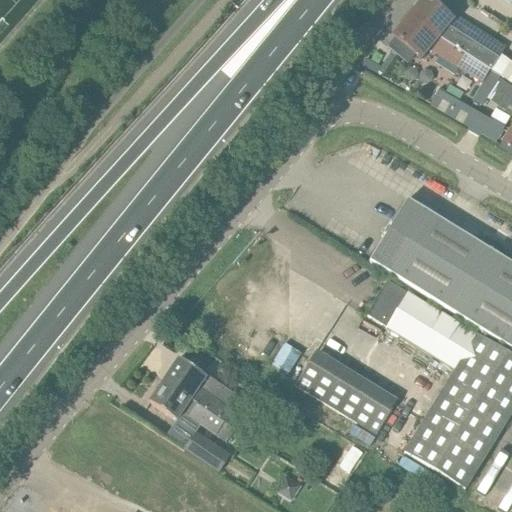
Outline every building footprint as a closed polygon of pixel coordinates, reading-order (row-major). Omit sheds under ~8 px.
[(456,18),(434,0),(424,0),(423,3),(420,0),(414,9),(416,11),(409,20),(492,73),(507,50),(456,18)] [(511,85),(492,73),(409,20),(393,39),(421,61),(429,52),(471,78),(471,77),(483,83),(471,101),(482,108),(488,97),(509,111),(507,113),(511,116),(511,128),(503,143),(511,148),(511,85)] [(497,143),(505,128),(439,92),(431,106),(469,128),(467,131),(481,138),(483,135),(497,143)] [(511,266),(407,202),(393,225),(390,224),(381,238),(384,240),(369,264),(511,351),(511,266)] [(476,338),(387,283),(366,317),(454,372),(403,455),(464,492),(511,415),(511,358),(476,336),(476,338)] [(163,384),(226,426),(231,418),(234,413),(200,390),(206,380),(178,360),(163,384)] [(376,438),(392,411),(311,361),(294,388),(376,438)] [(226,426),(163,384),(149,404),(177,424),(183,415),(198,427),(197,430),(213,441),(214,439),(224,446),(234,432),(226,426)] [(218,456),(184,432),(174,447),(185,455),(186,453),(209,468),(209,470),(216,475),(226,460),(218,456)]
